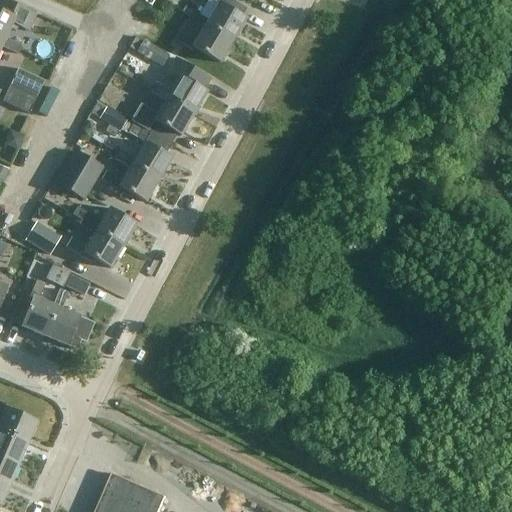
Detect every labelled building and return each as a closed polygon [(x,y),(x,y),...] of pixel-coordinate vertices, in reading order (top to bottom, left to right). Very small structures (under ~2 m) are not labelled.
[(5,38),(10,29),(15,32),(17,27),(28,32),(36,15),(2,0),(0,0),(0,40),(3,42),(5,38)] [(206,26),(232,42),(236,36),(246,20),(242,18),(247,9),(232,0),(209,0),(218,5),(208,21),(193,12),(188,20),(204,29),(206,26)] [(159,30),(146,22),(139,33),(152,42),(159,30)] [(223,57),(232,42),(206,26),(204,29),(196,42),(180,33),(176,41),(192,51),(193,48),(219,64),(223,57)] [(21,46),(5,38),(3,42),(0,40),(0,49),(1,47),(17,54),(21,46)] [(136,52),(161,67),(168,56),(142,41),(136,52)] [(167,99),(193,115),(197,108),(206,93),(203,91),(210,79),(176,58),(166,74),(177,81),(169,94),(154,85),(149,93),(164,102),(165,102),(167,99)] [(10,86),(36,98),(44,82),(17,69),(10,86)] [(28,114),(36,98),(10,86),(2,102),(28,114)] [(183,132),(193,115),(167,99),(165,102),(164,102),(156,115),(141,106),(131,121),(171,145),(177,135),(180,137),(183,132)] [(127,120),(106,107),(99,119),(119,132),(127,120)] [(165,155),(171,145),(131,121),(150,133),(134,160),(119,151),(114,159),(129,168),(130,168),(132,165),(158,181),(162,175),(171,159),(165,155)] [(95,132),(94,126),(88,122),(82,132),(92,138),(95,132)] [(63,168),(93,185),(103,169),(73,151),(63,168)] [(149,196),(158,181),(132,165),(130,168),(129,168),(121,181),(106,172),(101,180),(117,190),(119,187),(145,203),(149,196)] [(83,202),(93,185),(63,168),(54,184),(83,202)] [(96,231),(123,247),(126,242),(136,225),(109,209),(102,221),(78,207),(73,216),(81,221),(79,225),(94,234),(96,231)] [(60,238),(36,223),(25,241),(49,256),(60,238)] [(114,262),(123,247),(96,231),(94,234),(86,247),(71,238),(66,246),(82,256),(84,253),(110,269),(114,262)] [(64,287),(83,296),(88,285),(69,276),(64,287)] [(52,307),(59,291),(52,307),(38,301),(45,285),(36,281),(29,298),(32,300),(20,327),(27,330),(44,337),(56,309),(52,307)] [(56,309),(44,337),(50,340),(77,351),(80,342),(86,344),(94,324),(61,310),(68,294),(59,291),(52,307),(56,309)] [(0,432),(27,444),(36,422),(5,409),(0,419),(0,432)] [(0,457),(18,465),(27,444),(0,432),(0,457)] [(0,481),(9,486),(18,465),(0,457),(0,481)] [(159,511),(165,498),(112,474),(95,511),(159,511)] [(0,506),(9,486),(0,481),(0,506)]
